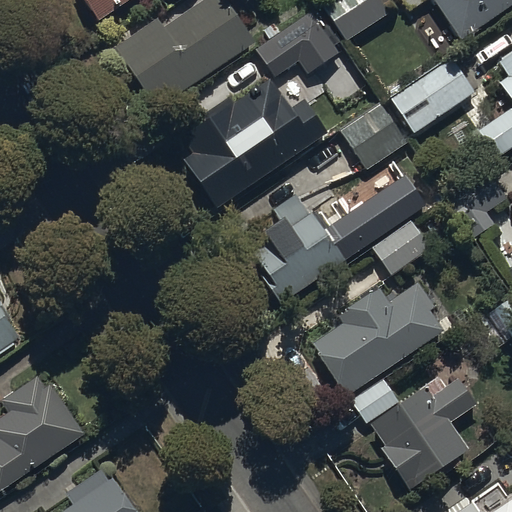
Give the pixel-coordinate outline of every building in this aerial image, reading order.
[(80,0),(99,27),(137,0),(167,0),(168,2),(170,0),(80,0)] [(156,25),(114,53),(157,117),(255,51),(221,0),(211,0),(162,33),(156,25)] [(374,0),(332,0),(321,7),(345,45),(386,19),(374,0)] [(511,0),(398,0),(409,16),(411,14),(430,1),(462,46),(511,10),(511,0)] [(277,81),(299,67),(309,81),(341,60),(335,51),(338,47),(317,15),(259,54),(277,81)] [(511,107),(511,115),(479,137),(496,163),(511,153),(511,56),(498,65),(509,82),(500,88),(511,107)] [(450,60),(389,101),(413,138),(475,98),(450,60)] [(191,156),(182,163),(217,214),(325,139),(303,107),(291,116),(270,85),(234,109),(230,102),(202,121),(207,128),(183,145),(191,156)] [(381,109),(341,135),(367,175),(407,149),(381,109)] [(280,266),(259,280),(278,307),(427,205),(406,175),(324,230),(317,217),(311,221),(296,197),(272,213),(284,230),(265,242),(280,266)] [(488,176),(446,204),(473,243),(493,229),(486,218),(506,204),(488,176)] [(412,227),(373,253),(391,281),(430,254),(412,227)] [(343,331),(312,351),(346,403),(444,338),(429,315),(435,311),(418,285),(387,306),(380,296),(338,324),(343,331)] [(487,313),(477,319),(488,335),(511,318),(511,307),(509,303),(489,316),(487,313)] [(0,358),(20,346),(8,327),(12,325),(0,306),(0,358)] [(37,383),(1,407),(9,419),(0,424),(0,497),(86,440),(53,389),(45,395),(37,383)] [(384,383),(350,404),(365,428),(399,407),(384,383)] [(437,383),(371,430),(385,451),(381,453),(411,495),(469,455),(450,428),(477,410),(458,384),(444,393),(437,383)] [(74,510),(71,511),(131,511),(113,483),(109,486),(102,475),(67,499),(74,510)]
